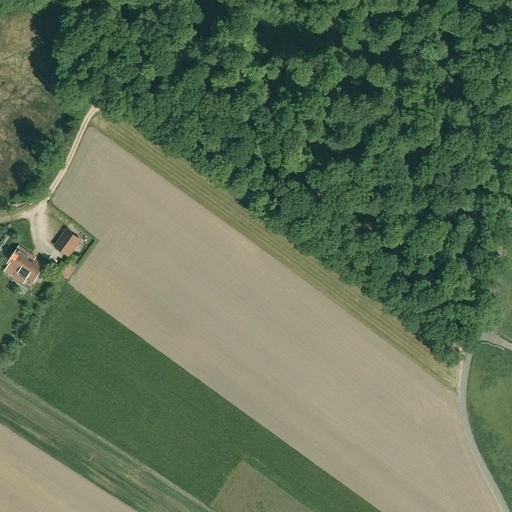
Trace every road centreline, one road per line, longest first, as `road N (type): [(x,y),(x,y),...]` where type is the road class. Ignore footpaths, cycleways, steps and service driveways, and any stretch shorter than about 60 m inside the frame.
road 1 (track): [(468,354),(109,103),(98,106),(47,202),(22,199),(0,216)]
road 2 (unclassified): [(504,511),(462,419),(476,327)]
road 3 (unclassified): [(476,327),(511,173)]
